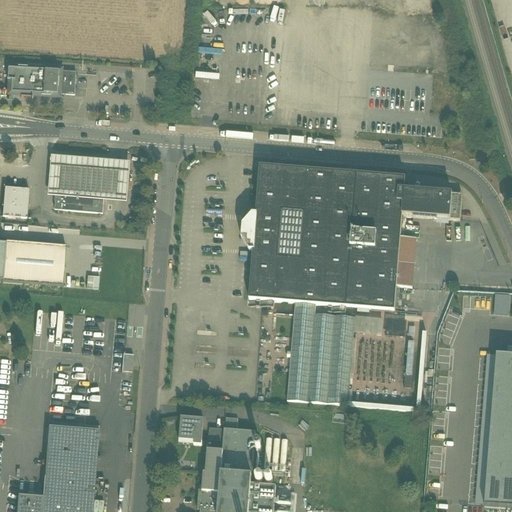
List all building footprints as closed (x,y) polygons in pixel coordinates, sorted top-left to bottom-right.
[(26,94),(58,96),(59,73),(58,73),(58,71),(53,71),(53,73),(37,72),(37,70),(32,70),(32,71),(30,71),(31,70),(15,69),(15,70),(8,70),(7,70),(7,81),(7,82),(11,82),(11,96),(21,96),(25,97),(26,94)] [(64,73),(59,73),(58,96),(63,96),(75,97),(75,89),(73,89),(73,85),(75,85),(76,74),(64,73)] [(11,82),(7,82),(6,98),(62,101),(63,96),(58,96),(26,94),(25,97),(21,96),(11,96),(11,82)] [(52,158),(48,198),(56,199),(104,203),(127,204),(130,165),(52,158)] [(249,302),(295,306),(316,307),(371,312),(373,305),(393,313),(395,314),(397,289),(399,265),(401,239),(402,218),(404,192),(405,180),(332,175),(332,174),(260,169),(256,217),(253,217),(243,228),(242,240),(250,253),(253,253),(249,302)] [(2,218),(26,220),(29,192),(4,190),(2,218)] [(462,197),(404,192),(402,218),(460,222),(462,197)] [(55,212),(103,216),(104,203),(104,199),(56,196),(56,199),(55,212)] [(125,228),(137,230),(137,220),(130,220),(125,223),(125,228)] [(417,240),(401,239),(399,265),(415,266),(417,240)] [(5,244),(5,246),(2,284),(62,289),(66,249),(5,244)] [(415,266),(399,265),(397,289),(413,290),(415,266)] [(86,277),(86,289),(98,289),(98,278),(86,277)] [(315,317),(316,307),(295,306),(287,404),(348,408),(348,405),(354,335),(355,320),(315,317)] [(355,319),(355,320),(354,335),(381,338),(383,321),(355,319)] [(348,405),(348,408),(348,409),(420,415),(427,335),(423,334),(417,411),(348,405)] [(415,344),(409,343),(406,378),(412,378),(415,344)] [(123,356),(121,374),(132,374),(133,357),(123,356)] [(511,358),(496,357),(484,508),(511,510),(511,358)] [(194,446),(202,447),(204,421),(181,419),(179,441),(194,443),(194,446)] [(226,419),(225,431),(237,432),(238,420),(226,419)] [(48,429),(43,489),(94,493),(99,433),(48,429)] [(208,442),(223,443),(224,432),(222,431),(209,430),(208,442)] [(222,453),(221,476),(218,511),(274,511),(276,489),(251,487),(255,434),(237,432),(225,431),(224,431),(224,432),(223,443),(222,453)] [(207,452),(206,475),(221,476),(222,453),(207,452)] [(218,511),(221,476),(206,475),(204,475),(202,490),(202,493),(199,492),(197,511),(201,511),(200,511),(218,511)] [(92,511),(94,493),(43,489),(43,500),(41,511),(92,511)] [(18,498),(17,511),(41,511),(43,500),(18,498)]
